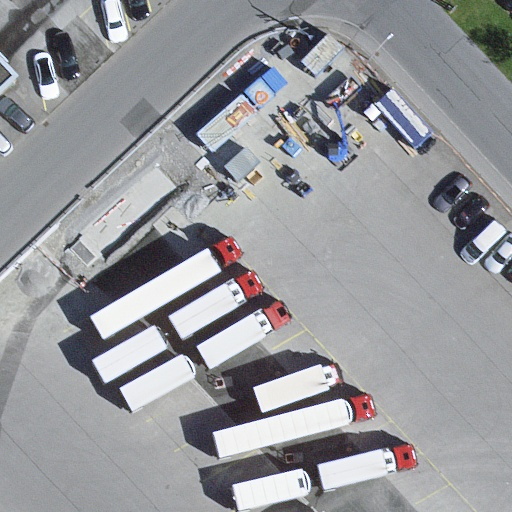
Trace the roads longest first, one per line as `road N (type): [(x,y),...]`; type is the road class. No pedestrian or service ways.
road 1 (residential): [(0,220),(239,0)]
road 2 (residential): [(368,0),(511,156)]
